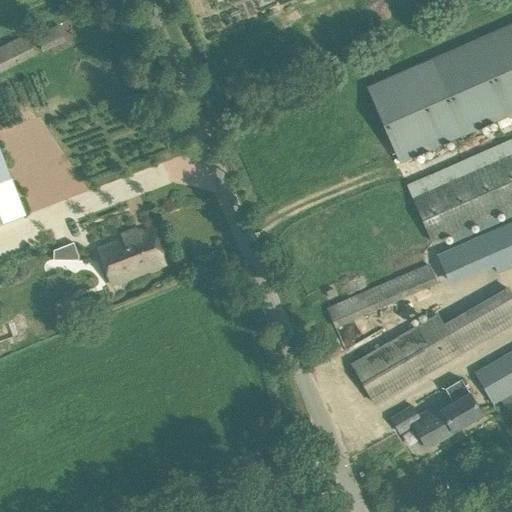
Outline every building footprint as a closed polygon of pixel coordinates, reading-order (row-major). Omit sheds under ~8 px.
[(57,24),(34,36),(42,52),(65,40),(57,24)] [(511,24),(366,88),(398,164),(511,114),(511,24)] [(24,34),(0,46),(0,69),(33,53),(24,34)] [(0,225),(26,216),(15,188),(0,146),(0,225)] [(511,155),(411,200),(430,243),(511,206),(511,155)] [(511,223),(481,237),(496,273),(511,265),(511,223)] [(122,239),(97,248),(111,286),(166,264),(152,227),(138,233),(136,227),(120,234),(122,239)] [(39,261),(53,295),(77,285),(63,251),(39,261)] [(428,264),(326,308),(334,328),(437,284),(428,264)] [(6,278),(16,303),(38,294),(28,269),(6,278)] [(438,316),(352,366),(373,404),(511,324),(511,297),(507,289),(480,305),(491,323),(470,335),(472,339),(456,348),(438,316)] [(511,350),(475,372),(492,404),(511,392),(511,350)] [(440,403),(421,415),(423,419),(436,441),(482,415),(470,393),(468,394),(460,381),(448,389),(455,401),(443,408),(440,403)] [(414,404),(390,418),(398,433),(423,419),(421,415),(414,404)]
